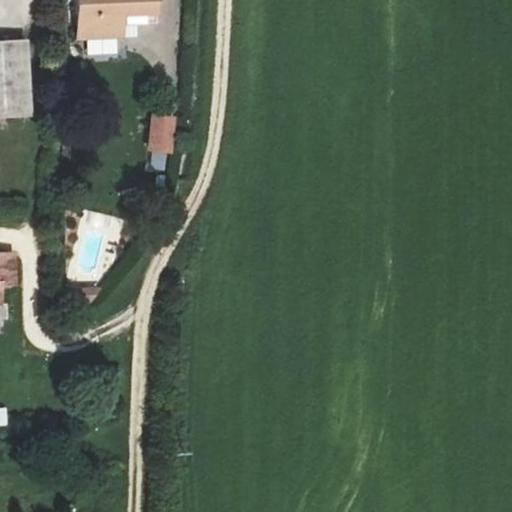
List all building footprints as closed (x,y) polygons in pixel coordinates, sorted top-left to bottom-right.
[(74,0),(75,38),(123,37),(122,23),(157,22),(156,0),(74,0)] [(29,43),(0,43),(0,119),(32,118),(29,43)] [(155,115),(151,151),(173,153),(177,117),(155,115)] [(146,172),(163,172),(163,157),(147,156),(146,172)] [(0,285),(10,285),(9,256),(0,255),(0,285)] [(99,286),(79,287),(80,303),(99,302),(99,286)]
